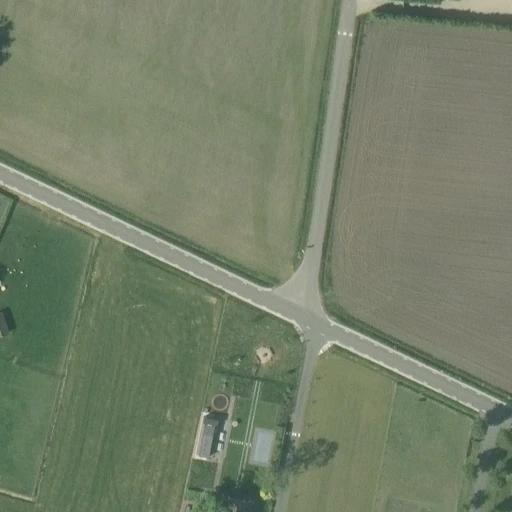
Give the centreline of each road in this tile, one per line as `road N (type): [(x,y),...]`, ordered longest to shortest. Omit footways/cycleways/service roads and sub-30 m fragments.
road 1 (unclassified): [(306,320),(0,175)]
road 2 (unclassified): [(306,320),(354,0)]
road 3 (unclassified): [(511,419),(306,320)]
road 4 (unclassified): [(276,511),(306,320)]
